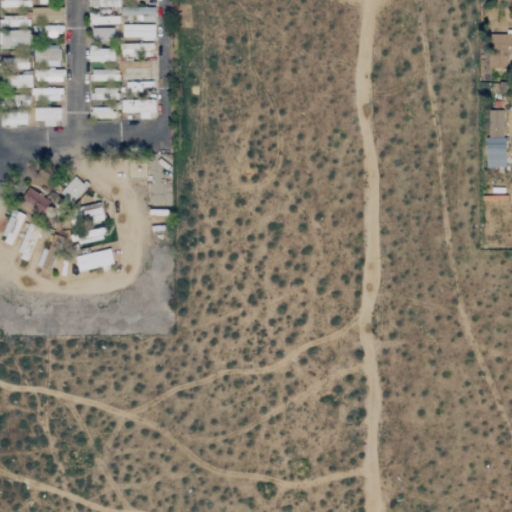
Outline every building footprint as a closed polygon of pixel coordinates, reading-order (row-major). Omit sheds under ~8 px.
[(153,8),(121,7),(121,16),(139,16),(139,21),(153,21),(153,8)] [(53,9),(35,8),(35,18),(53,19),(53,9)] [(29,20),(0,18),(0,25),(29,26),(29,20)] [(122,38),(154,38),(154,25),(122,24),(122,38)] [(0,31),(0,44),(28,45),(28,27),(4,26),(4,31),(0,31)] [(90,40),(113,41),(113,28),(91,27),(90,40)] [(511,33),(488,34),(490,68),(511,67),(511,33)] [(113,61),(113,48),(87,48),(87,60),(113,61)] [(1,125),(29,125),(29,70),(27,70),(27,58),(2,58),(2,68),(6,68),(6,93),(1,93),(1,125)] [(102,61),(88,62),(88,69),(102,69),(102,61)] [(91,81),(118,81),(118,70),(91,71),(91,81)] [(117,98),(117,81),(112,82),(112,87),(91,88),(91,99),(117,98)] [(148,82),(125,82),(125,90),(149,89),(148,82)] [(32,88),(33,102),(60,101),(60,87),(32,88)] [(121,113),(139,113),(139,118),(152,119),(153,100),(121,99),(121,113)] [(59,107),(34,108),(34,121),(43,120),(43,124),(60,124),(59,107)] [(114,107),(88,107),(88,118),(114,118),(114,107)] [(502,110),(488,110),(488,137),(503,137),(502,110)] [(486,138),(485,167),(505,168),(505,138),(486,138)] [(87,186),(75,176),(59,193),(70,204),(87,186)] [(17,203),(38,218),(50,202),(28,187),(17,203)] [(103,220),(100,207),(67,212),(70,225),(87,222),(87,223),(103,220)] [(0,240),(0,241),(12,246),(23,215),(11,210),(0,240)] [(16,257),(27,262),(40,227),(29,223),(16,257)] [(69,233),(71,244),(103,239),(101,228),(69,233)] [(49,271),(55,253),(42,248),(36,267),(49,271)] [(74,256),(77,271),(112,264),(110,249),(74,256)]
